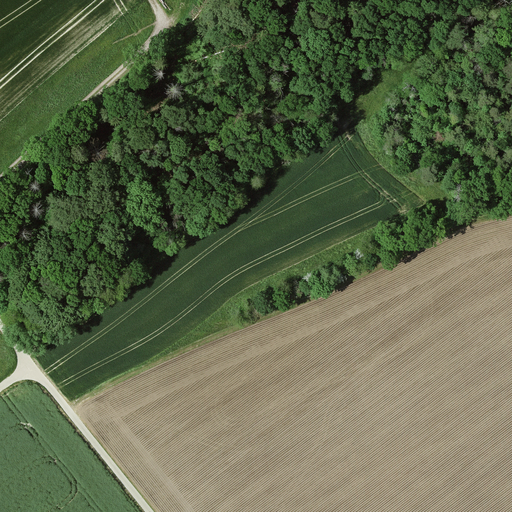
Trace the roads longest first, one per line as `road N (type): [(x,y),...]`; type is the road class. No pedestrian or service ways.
road 1 (track): [(0,176),(158,38),(161,9)]
road 2 (track): [(149,511),(32,365),(0,387)]
